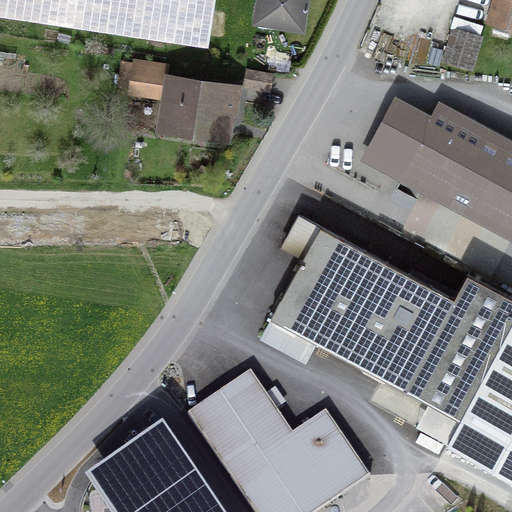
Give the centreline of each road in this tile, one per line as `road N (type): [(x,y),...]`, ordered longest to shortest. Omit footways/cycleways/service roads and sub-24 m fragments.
road 1 (residential): [(348,0),(258,194),(190,309),(133,384),(12,511)]
road 2 (unknown): [(0,188),(258,194)]
